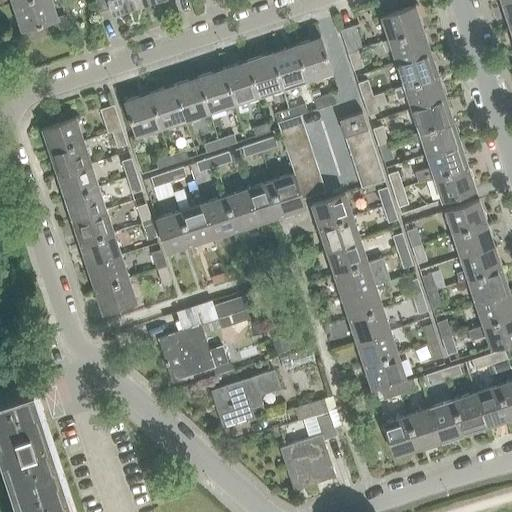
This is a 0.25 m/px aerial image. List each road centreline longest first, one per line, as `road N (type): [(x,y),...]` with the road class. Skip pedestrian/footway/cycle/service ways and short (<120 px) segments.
road 1 (residential): [(261,511),(101,376),(72,336),(0,119)]
road 2 (residential): [(0,99),(307,0)]
road 3 (residential): [(338,511),(511,458)]
road 4 (residential): [(511,159),(459,0)]
